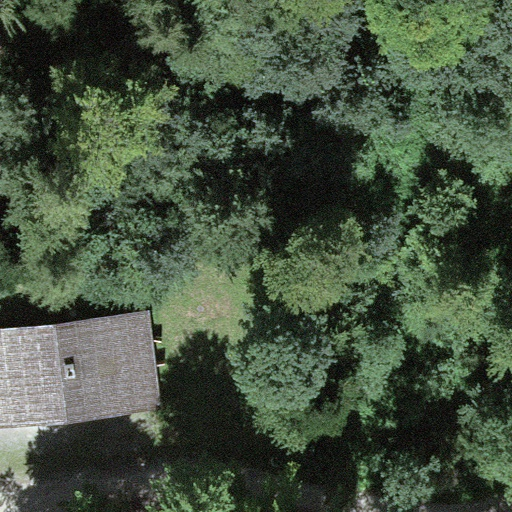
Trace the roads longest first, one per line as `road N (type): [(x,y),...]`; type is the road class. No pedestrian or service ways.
road 1 (track): [(421,511),(146,497),(25,511)]
road 2 (track): [(511,216),(365,0)]
